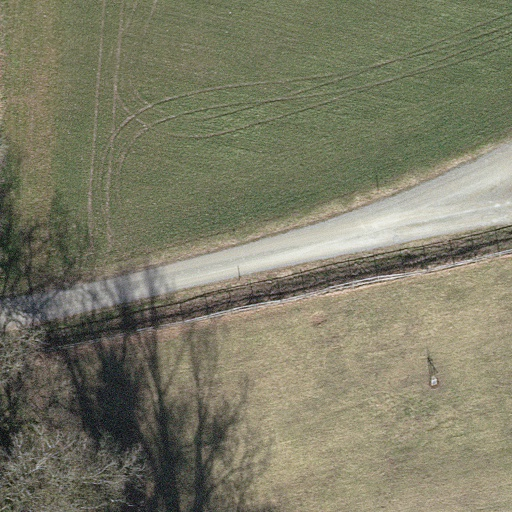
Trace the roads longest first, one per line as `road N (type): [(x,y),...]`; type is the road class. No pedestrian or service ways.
road 1 (residential): [(0,321),(314,249)]
road 2 (track): [(314,249),(511,167)]
